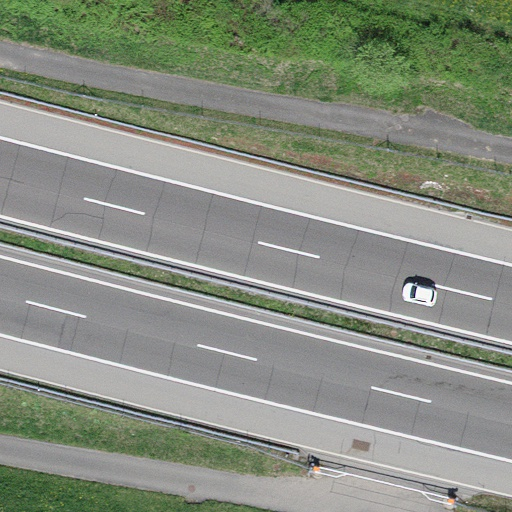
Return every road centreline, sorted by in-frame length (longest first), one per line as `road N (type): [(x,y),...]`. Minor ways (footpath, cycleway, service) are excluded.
road 1 (motorway): [(0,294),(511,421)]
road 2 (motorway): [(511,304),(0,177)]
road 3 (track): [(511,151),(0,52)]
road 4 (track): [(0,449),(358,511)]
